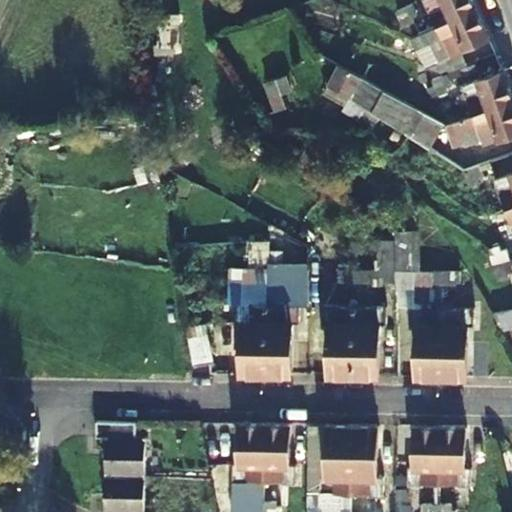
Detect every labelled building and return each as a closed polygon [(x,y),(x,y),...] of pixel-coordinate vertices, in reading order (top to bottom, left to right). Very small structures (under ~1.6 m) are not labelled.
[(478,11),(472,0),(427,0),(421,3),(427,15),(431,15),(437,29),(478,11)] [(417,16),(412,6),(397,14),(403,28),(413,24),(411,19),(417,16)] [(437,29),(429,33),(441,62),(438,64),(443,73),(471,61),(467,51),(490,40),(478,11),(437,29)] [(330,88),(405,134),(419,109),(342,67),(330,88)] [(511,103),(511,93),(505,73),(479,82),(463,87),(468,101),(470,101),(475,116),(511,103)] [(295,88),(289,75),(267,84),(279,112),(289,107),(284,93),(295,88)] [(452,89),(449,79),(433,84),(438,99),(447,96),(446,92),(452,89)] [(511,103),(475,116),(447,126),(454,146),(469,141),(471,148),(482,144),(483,148),(499,143),(504,139),(511,135),(511,103)] [(249,128),(249,109),(219,110),(220,129),(249,128)] [(508,171),(511,169),(511,154),(503,157),(508,171)] [(480,167),(465,172),(470,188),(480,184),(479,179),(484,178),(480,167)] [(511,210),(511,173),(494,180),(500,194),(501,194),(507,212),(511,210)] [(511,272),(511,268),(506,249),(499,252),(497,247),(486,250),(492,266),(497,283),(508,279),(506,274),(511,272)] [(269,285),(269,269),(252,269),(252,279),(257,279),(257,285),(269,285)] [(269,269),(269,285),(282,285),(282,282),(287,282),(287,269),(269,269)] [(358,288),(358,270),(340,270),(339,282),(347,283),(347,287),(358,288)] [(358,270),(358,288),(369,288),(369,282),(375,282),(375,271),(358,270)] [(462,283),(463,272),(427,271),(427,283),(433,283),(445,284),(445,289),(458,289),(458,283),(462,283)] [(268,375),(269,306),(251,305),(251,304),(237,303),(236,323),(245,323),(244,374),(268,375)] [(268,375),(294,375),(295,325),(301,325),(301,304),(286,304),(286,307),(269,306),(268,375)] [(357,376),(358,308),(340,308),(340,305),(325,305),(325,324),(331,324),(330,376),(357,376)] [(357,376),(382,377),(383,324),(390,325),(391,305),(374,305),(374,309),(358,308),(357,376)] [(445,379),(445,309),(426,308),(426,306),(405,305),(405,325),(420,325),(418,377),(445,379)] [(445,379),(470,379),(471,326),(476,326),(476,310),(445,309),(445,379)] [(202,342),(201,370),(214,371),(215,343),(202,342)] [(319,356),(310,356),(310,368),(319,368),(319,356)] [(99,424),(99,439),(108,439),(108,478),(147,479),(148,440),(138,440),(138,424),(99,424)] [(266,427),(239,427),(239,475),(233,475),(232,495),(264,496),(266,427)] [(266,427),(264,496),(277,497),(277,498),(297,498),(297,477),(288,477),(289,427),(266,427)] [(353,429),(329,428),(328,477),(323,477),(322,499),(338,499),(338,495),(353,496),(353,429)] [(353,429),(353,496),(371,496),(371,498),(386,499),(387,478),(376,478),(377,429),(353,429)] [(442,430),(416,430),(415,478),(410,478),(409,499),(424,499),(424,497),(441,497),(442,430)] [(442,430),(441,497),(458,497),(458,499),(473,499),(473,479),(465,479),(466,430),(442,430)] [(147,511),(147,479),(108,478),(107,511),(147,511)] [(497,502),(491,479),(478,483),(484,505),(497,502)]
